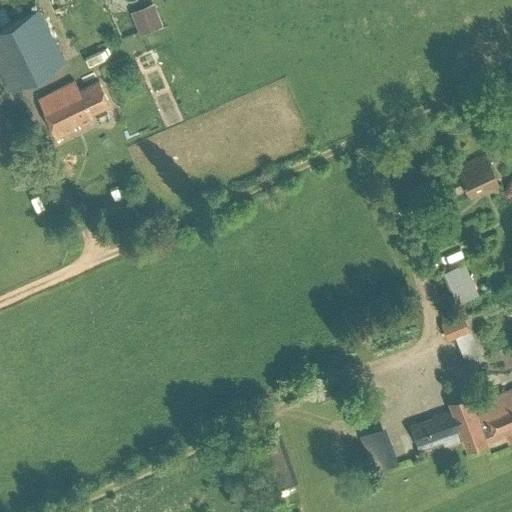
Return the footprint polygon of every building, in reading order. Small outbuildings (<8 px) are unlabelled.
[(63,0),(67,9),(77,4),(74,0),(63,0)] [(140,33),(162,24),(153,2),(131,11),(140,33)] [(118,30),(132,22),(121,4),(108,12),(118,30)] [(0,23),(0,72),(8,89),(64,62),(62,58),(42,15),(37,5),(0,23)] [(182,5),(159,16),(168,35),(191,24),(182,5)] [(37,95),(56,134),(94,116),(91,111),(110,101),(99,77),(80,86),(75,77),(37,95)] [(511,88),(498,96),(511,121),(511,88)] [(466,188),(470,198),(499,186),(486,156),(440,175),(449,196),(466,188)] [(440,323),(449,342),(469,333),(461,314),(440,323)] [(361,410),(347,384),(337,389),(351,416),(361,410)] [(412,422),(421,449),(446,440),(460,434),(466,447),(503,432),(506,439),(511,437),(511,384),(492,393),(496,403),(475,411),(467,393),(449,400),(452,408),(435,415),(412,422)]
